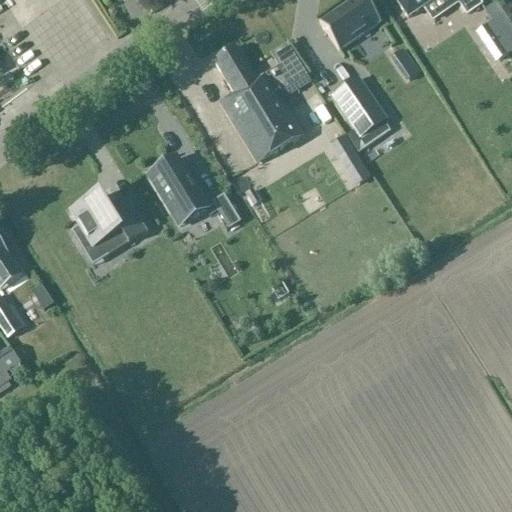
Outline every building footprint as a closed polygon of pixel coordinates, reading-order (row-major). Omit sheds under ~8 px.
[(339,54),(381,26),(363,0),(357,0),(320,26),(339,54)] [(481,7),(476,0),(393,0),(408,21),(438,0),(440,0),(445,6),(453,0),(454,0),(467,17),(481,7)] [(478,31),(498,63),(511,54),(511,51),(493,22),(478,31)] [(277,93),(290,86),(280,70),(256,85),(236,51),(231,54),(227,52),(219,57),(219,62),(214,64),(234,98),(220,106),(257,167),(304,138),(277,93)] [(387,124),(359,83),(332,102),(355,135),(347,140),(358,156),(390,134),(385,126),(387,124)] [(357,190),(371,181),(354,155),(340,163),(357,190)] [(188,182),(176,162),(157,174),(159,177),(151,182),(171,215),(179,210),(188,225),(207,213),(195,193),(188,182)] [(212,205),(229,233),(241,225),(224,198),(212,205)] [(72,235),(84,255),(113,238),(122,252),(148,236),(129,205),(110,217),(99,200),(72,216),(80,230),(72,235)] [(293,247),(311,291),(329,284),(311,239),(293,247)] [(8,258),(9,257),(0,243),(0,292),(1,293),(22,279),(8,258)] [(33,296),(45,315),(56,308),(44,289),(33,296)] [(0,301),(0,332),(7,344),(25,332),(11,311),(8,313),(0,301)] [(41,361),(26,341),(13,350),(28,371),(41,361)] [(0,389),(10,382),(7,378),(10,376),(9,374),(18,368),(19,369),(21,368),(10,352),(0,359),(0,389)] [(10,376),(16,384),(25,378),(19,369),(18,368),(9,374),(10,376)]
